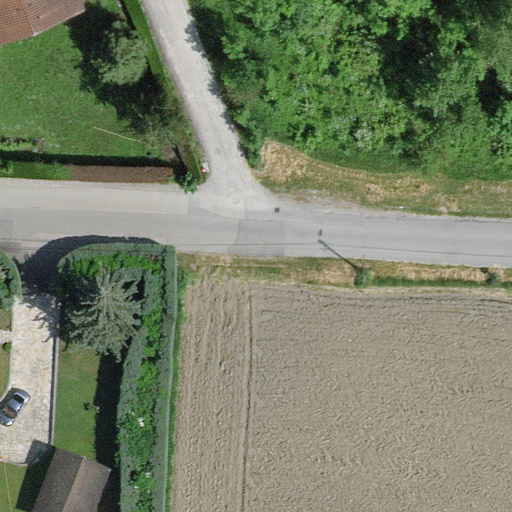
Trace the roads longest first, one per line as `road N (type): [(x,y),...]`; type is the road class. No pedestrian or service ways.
road 1 (residential): [(251,225),(511,242)]
road 2 (residential): [(0,211),(251,225)]
road 3 (residential): [(251,225),(166,0)]
